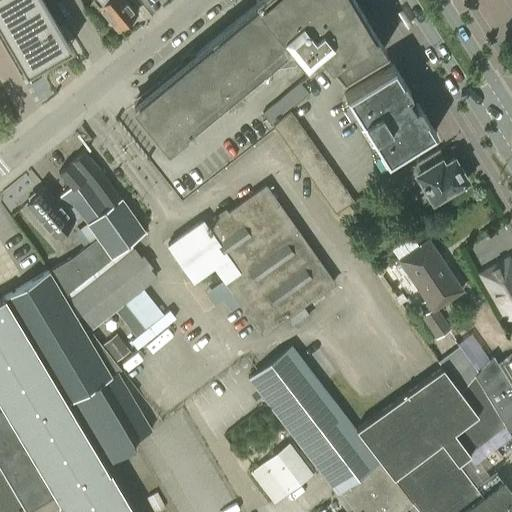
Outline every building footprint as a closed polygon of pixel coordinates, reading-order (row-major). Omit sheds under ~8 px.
[(0,0),(0,13),(32,68),(64,49),(35,0),(0,0)] [(95,0),(99,4),(98,6),(117,29),(136,13),(125,0),(95,0)] [(339,76),(384,49),(354,0),(262,0),(141,99),(144,103),(154,119),(156,122),(175,139),(281,52),(285,60),(291,59),(305,77),(307,78),(328,63),(339,76)] [(402,101),(403,98),(408,95),(409,93),(408,88),(393,64),(344,94),(360,120),(358,121),(368,138),(370,137),(386,162),(435,132),(418,105),(416,104),(412,105),(409,108),(405,107),(402,101)] [(262,112),(272,124),(275,122),(290,110),(309,95),(299,83),(262,112)] [(275,122),(272,124),(274,127),(275,128),(278,133),(297,120),(290,110),(275,122)] [(297,120),(278,133),(285,143),(304,130),(297,120)] [(304,130),(285,143),(293,153),(311,140),(304,130)] [(293,153),(300,163),(318,151),(311,140),(293,153)] [(300,163),(307,173),(325,161),(318,151),(300,163)] [(0,511),(19,511),(25,509),(26,511),(54,494),(58,502),(57,503),(62,511),(132,511),(104,464),(134,446),(131,442),(150,430),(116,372),(121,370),(116,363),(90,330),(86,333),(63,296),(145,230),(84,152),(58,172),(69,187),(59,195),(73,205),(96,238),(72,258),(48,271),(47,271),(46,272),(0,298),(0,403),(2,407),(0,407),(0,511)] [(418,175),(413,178),(408,168),(389,179),(397,192),(400,191),(405,201),(417,194),(423,204),(430,200),(431,201),(466,180),(458,167),(455,168),(447,155),(417,173),(418,175)] [(307,173),(314,183),(332,171),(325,161),(307,173)] [(314,183),(321,194),(339,181),(332,171),(314,183)] [(321,194),(328,204),(346,191),(339,181),(321,194)] [(206,226),(202,220),(198,223),(167,244),(193,281),(213,267),(233,295),(261,334),(287,316),(294,326),(309,316),(301,305),(334,282),(265,185),(206,226)] [(54,239),(74,222),(44,187),(24,204),(54,239)] [(335,213),(337,212),(338,212),(353,201),(346,191),(328,204),(335,213)] [(438,308),(464,290),(429,239),(400,259),(435,309),(424,316),(439,338),(452,328),(438,308)] [(135,249),(71,299),(93,327),(157,277),(150,268),(153,266),(144,254),(141,257),(135,249)] [(511,276),(501,283),(494,271),(481,279),(505,320),(511,315),(511,276)] [(168,310),(129,341),(136,349),(174,318),(168,310)] [(117,333),(104,342),(102,343),(115,361),(118,359),(130,350),(117,333)] [(401,511),(414,502),(356,429),(293,344),(259,369),(249,377),(336,492),(335,494),(347,511),(345,511),(401,511)] [(440,360),(443,364),(463,390),(475,376),(476,375),(456,347),(441,358),(440,360)] [(476,375),(475,376),(510,435),(511,438),(511,358),(504,364),(505,366),(501,368),(493,356),(476,375)] [(373,416),(356,429),(414,502),(421,511),(511,511),(511,493),(495,472),(490,476),(478,459),(510,435),(475,376),(463,390),(443,364),(373,416)] [(250,472),(273,501),(287,490),(312,471),(290,441),(250,472)] [(337,511),(331,503),(317,511),(337,511)]
